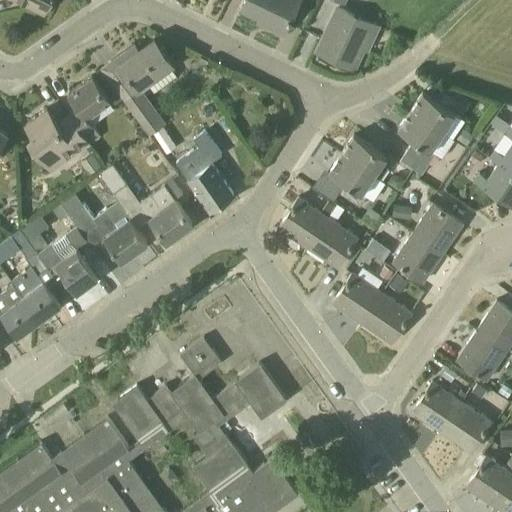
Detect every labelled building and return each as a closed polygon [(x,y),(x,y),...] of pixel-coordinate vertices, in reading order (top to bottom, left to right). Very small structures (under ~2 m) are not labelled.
[(20,0),(44,12),(49,0),(20,0)] [(298,0),(244,0),(241,7),(268,20),(266,24),(283,32),(298,0)] [(376,27),(338,8),(318,50),(354,66),(363,46),(367,48),(376,27)] [(140,86),(147,81),(153,91),(177,73),(171,64),(172,63),(154,39),(130,55),(127,50),(104,66),(151,132),(165,122),(140,86)] [(72,118),(83,133),(89,142),(99,134),(86,116),(109,99),(92,75),(69,92),(79,106),(68,114),(72,118)] [(467,105),(446,91),(438,101),(423,91),(410,109),(442,131),(455,112),(460,116),(467,105)] [(83,133),(72,118),(60,126),(47,108),(26,123),(33,134),(29,137),(51,168),(89,142),(83,133)] [(436,152),(430,148),(442,131),(410,109),(398,127),(414,138),(407,148),(428,162),(429,162),(435,153),(436,152)] [(497,114),(491,122),(504,131),(509,123),(510,123),(497,114)] [(457,137),(467,145),(474,135),(464,127),(457,137)] [(220,149),(205,129),(193,137),(198,144),(175,160),(210,210),(234,193),(209,157),(220,149)] [(154,139),(170,147),(175,137),(159,130),(154,139)] [(382,161),(386,155),(354,133),(341,152),(374,174),(382,161)] [(511,141),(503,154),(496,148),(490,156),(498,162),(498,161),(511,170),(511,141)] [(428,162),(407,148),(400,158),(421,173),(428,162)] [(469,159),(478,165),(485,156),(476,149),(469,159)] [(89,173),(102,163),(94,151),(81,160),(89,173)] [(341,152),(329,170),(345,181),(338,191),(359,205),(366,195),(361,192),(374,174),(341,152)] [(440,156),(435,153),(429,162),(434,165),(440,156)] [(98,171),(118,198),(126,211),(140,201),(150,215),(167,239),(192,221),(180,204),(175,197),(174,197),(164,183),(164,182),(150,192),(139,199),(112,161),(98,171)] [(511,170),(498,161),(498,162),(487,177),(480,171),(474,179),(511,205),(511,203),(511,170)] [(387,182),(398,189),(405,178),(400,174),(392,175),(387,182)] [(173,177),(164,183),(174,197),(175,197),(180,204),(188,198),(173,177)] [(328,216),(298,196),(278,226),(308,246),(328,216)] [(76,223),(83,233),(97,223),(104,233),(103,234),(121,259),(147,240),(133,220),(126,211),(118,198),(105,207),(93,215),(83,201),(69,212),(76,223)] [(463,222),(433,201),(413,230),(443,251),(463,222)] [(394,203),(393,215),(410,217),(412,205),(394,203)] [(328,216),(308,246),(337,266),(357,236),(328,216)] [(34,218),(20,228),(27,238),(32,233),(41,226),(34,218)] [(95,250),(92,247),(83,233),(76,223),(37,251),(48,266),(57,279),(65,274),(76,291),(98,275),(85,257),(95,250)] [(60,302),(39,272),(48,266),(37,251),(27,238),(20,228),(11,234),(25,253),(25,255),(31,264),(11,279),(13,281),(39,317),(60,302)] [(413,230),(393,259),(423,280),(443,251),(413,230)] [(365,247),(377,255),(384,244),(372,236),(365,247)] [(0,242),(0,261),(11,254),(2,241),(0,242)] [(385,265),(380,273),(388,278),(393,270),(385,265)] [(381,291),(352,271),(332,301),(362,320),(381,291)] [(397,272),(389,284),(400,292),(409,280),(397,272)] [(0,308),(17,333),(39,317),(13,281),(0,291),(0,308)] [(381,291),(362,320),(391,340),(411,311),(381,291)] [(511,340),(511,309),(496,299),(477,328),(506,349),(511,340)] [(506,349),(477,328),(457,357),(486,378),(501,356),(511,362),(511,360),(511,352),(506,349)] [(269,511),(298,491),(272,455),(253,469),(230,437),(229,438),(225,431),(219,424),(226,418),(251,401),(262,416),(287,398),(260,361),(235,379),(235,380),(213,396),(199,377),(222,360),(204,335),(180,352),(194,372),(171,389),(167,383),(147,397),(137,383),(112,401),(138,438),(128,444),(108,415),(60,450),(63,454),(55,460),(41,440),(0,469),(0,511),(269,511)] [(447,366),(441,374),(451,381),(457,372),(447,366)] [(456,396),(432,380),(412,409),(441,429),(461,400),(456,396)] [(474,386),(472,389),(477,392),(482,395),(487,388),(477,381),(474,386)] [(507,396),(511,389),(511,388),(504,383),(499,390),(507,396)] [(461,400),(466,392),(461,389),(456,396),(461,400)] [(461,400),(441,429),(470,449),(490,420),(461,400)] [(219,424),(225,431),(231,427),(226,418),(219,424)] [(511,427),(500,428),(501,444),(511,443),(511,427)] [(511,478),(511,472),(485,454),(465,484),(495,504),(511,478)] [(511,511),(511,478),(495,504),(507,511),(511,511)]
